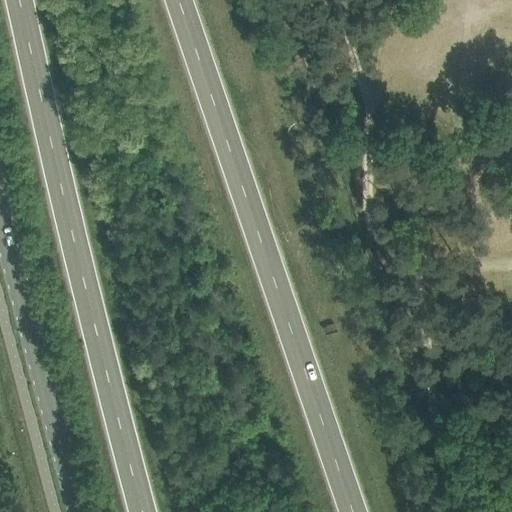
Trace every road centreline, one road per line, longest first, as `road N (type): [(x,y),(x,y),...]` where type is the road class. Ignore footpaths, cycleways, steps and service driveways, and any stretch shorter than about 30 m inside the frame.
road 1 (trunk): [(356,511),(181,0)]
road 2 (unknown): [(472,511),(440,411),(431,326),(386,238),(370,110),(339,0)]
road 3 (trunk): [(22,0),(146,511)]
road 4 (tertiary): [(73,511),(0,230)]
